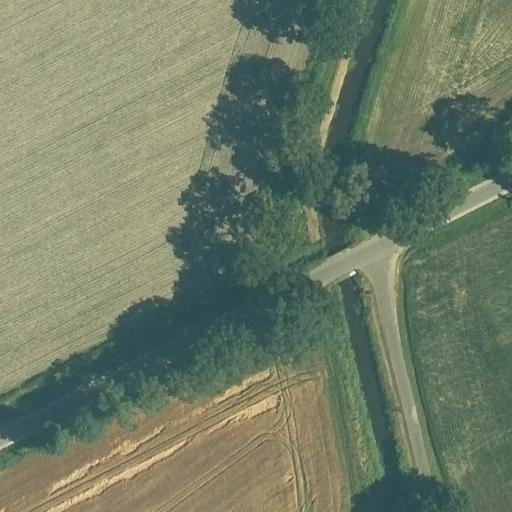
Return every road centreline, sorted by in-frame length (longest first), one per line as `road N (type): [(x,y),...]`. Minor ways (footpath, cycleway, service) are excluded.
road 1 (unclassified): [(511,176),(0,444)]
road 2 (track): [(435,511),(378,249)]
